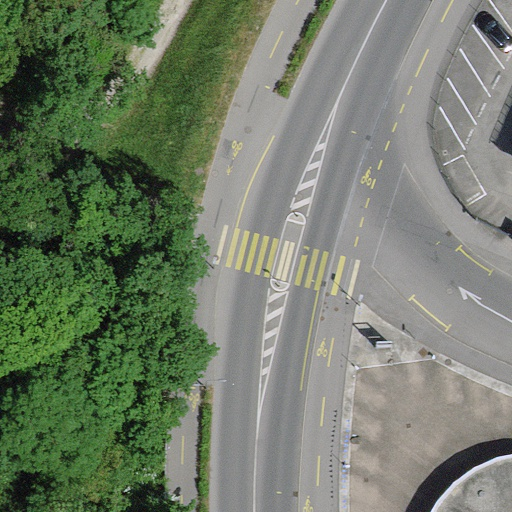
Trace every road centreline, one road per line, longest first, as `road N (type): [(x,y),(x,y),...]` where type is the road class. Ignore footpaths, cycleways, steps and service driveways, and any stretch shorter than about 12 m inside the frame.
road 1 (tertiary): [(256,511),(273,315),(314,151)]
road 2 (tertiary): [(511,314),(458,292),(314,151)]
road 3 (track): [(180,0),(123,86),(82,123),(45,132),(0,123)]
road 4 (tertiary): [(314,151),(385,0)]
